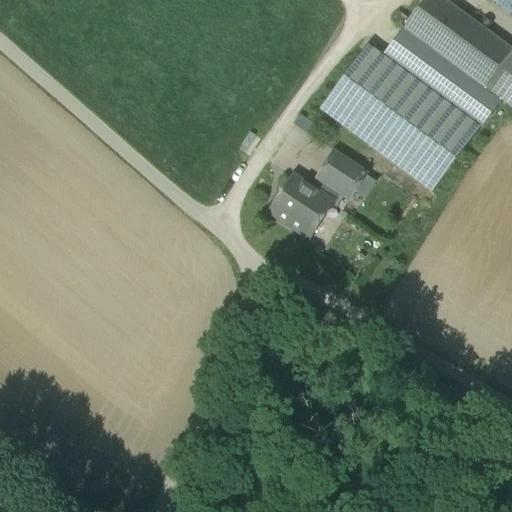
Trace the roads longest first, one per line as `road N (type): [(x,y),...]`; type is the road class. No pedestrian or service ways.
road 1 (unclassified): [(161,511),(268,264),(193,214),(0,43)]
road 2 (track): [(268,264),(511,409)]
